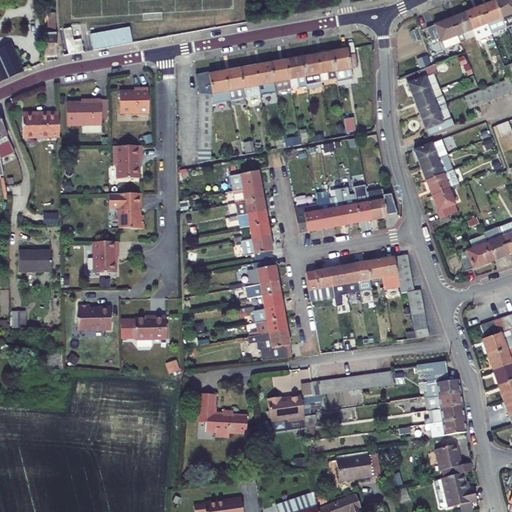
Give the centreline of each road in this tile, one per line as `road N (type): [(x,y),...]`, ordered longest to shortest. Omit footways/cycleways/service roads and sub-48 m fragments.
road 1 (residential): [(166,51),(170,292)]
road 2 (residential): [(382,12),(393,151),(418,232)]
road 3 (tertiary): [(382,12),(166,51)]
road 4 (tertiary): [(166,51),(48,74),(0,93)]
road 5 (residential): [(442,302),(472,389),(483,454)]
road 6 (residential): [(290,255),(418,232)]
